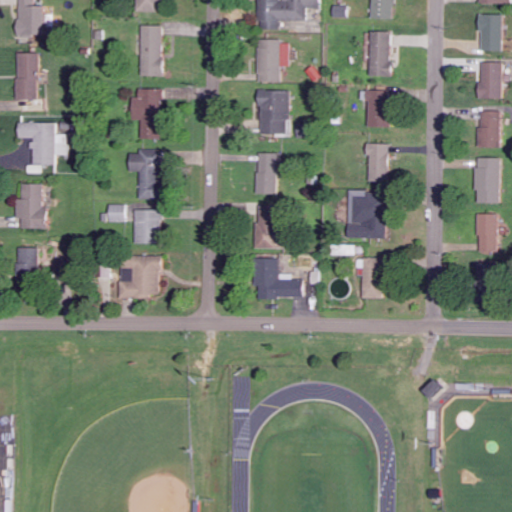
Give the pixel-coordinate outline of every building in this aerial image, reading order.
[(37,0),(20,0),(19,36),(46,37),(47,6),(37,6),(37,0)] [(165,0),(138,0),(139,12),(165,12),(165,0)] [(260,0),(260,30),(281,30),(281,20),(307,21),(308,8),(320,8),(320,0),(260,0)] [(395,0),(373,0),(373,19),(395,19),(395,0)] [(504,15),(482,15),(481,51),(503,52),(504,15)] [(164,26),(144,26),(143,76),(164,76),(164,26)] [(391,76),(393,33),(372,32),(371,76),(391,76)] [(291,41),(259,40),(259,82),(282,82),(282,66),(290,66),(291,41)] [(19,100),(41,100),(42,53),(20,53),(19,100)] [(504,99),(505,63),(482,62),(481,99),(504,99)] [(164,89),(140,88),(140,97),(134,97),(133,119),(144,119),(143,139),(162,139),(164,89)] [(368,127),(390,128),(392,90),(370,89),(368,127)] [(262,134),(289,135),(290,91),(259,90),(259,106),(262,106),(262,134)] [(502,112),(481,111),(481,147),(502,148),(502,112)] [(19,138),(36,139),(35,165),(58,165),(59,123),(20,122),(19,138)] [(391,144),(368,144),(368,155),(373,155),(372,190),(352,190),(351,237),(389,238),(391,144)] [(259,194),(279,195),(280,154),(260,153),(259,194)] [(502,158),(478,158),(478,203),(502,203),(502,158)] [(23,229),(48,229),(49,207),(45,207),(45,184),(24,184),(24,199),(18,199),(18,219),(23,219),(23,229)] [(128,205),(111,205),(111,221),(127,222),(128,205)] [(258,248),(281,248),(282,207),(259,207),(258,248)] [(138,243),(163,243),(163,210),(138,210),(138,243)] [(500,215),(480,215),(480,252),(499,252),(500,215)] [(40,273),(41,249),(20,248),(20,273),(40,273)] [(123,256),(124,299),(155,298),(155,295),(164,295),(163,256),(123,256)] [(261,298),(305,299),(305,280),(281,279),(282,259),(257,258),(256,287),(261,287),(261,298)] [(387,298),(387,258),(361,258),(361,275),(366,275),(366,299),(387,298)] [(443,387),(435,380),(424,391),(432,398),(443,387)]
